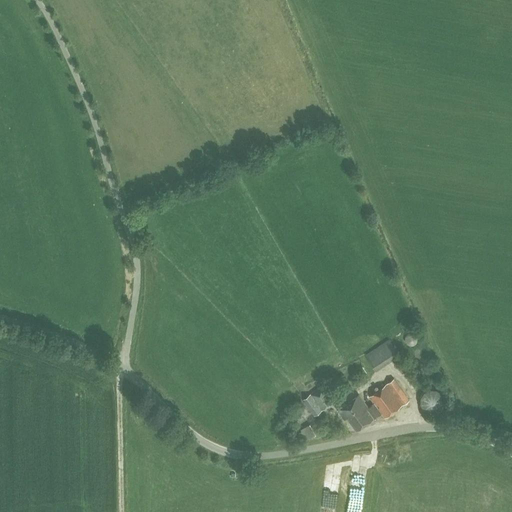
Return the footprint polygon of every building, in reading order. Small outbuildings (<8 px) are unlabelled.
[(406,351),(397,337),(391,341),(389,338),(365,354),(376,370),(392,359),(402,372),(411,366),(401,354),(406,351)] [(366,372),(362,366),(356,370),(360,376),(366,372)] [(385,417),(402,404),(409,399),(394,378),(369,396),(374,402),(368,407),(359,394),(338,409),(345,418),(347,417),(357,430),(374,418),(381,413),(385,417)] [(314,415),(335,400),(323,384),(303,399),(314,415)] [(433,412),(435,412),(437,411),(439,410),(440,409),(442,408),(443,406),(444,404),(444,402),(445,400),(444,398),(444,396),(443,394),(442,393),(440,391),(439,390),(437,389),(435,389),(433,389),(431,389),(429,389),(427,390),(426,391),(424,393),(423,394),(422,396),(422,398),(421,400),(422,402),(422,403),(422,404),(423,406),(424,408),(426,409),(427,410),(429,411),(431,412),(433,412)] [(301,429),(307,439),(316,434),(310,424),(301,429)]
